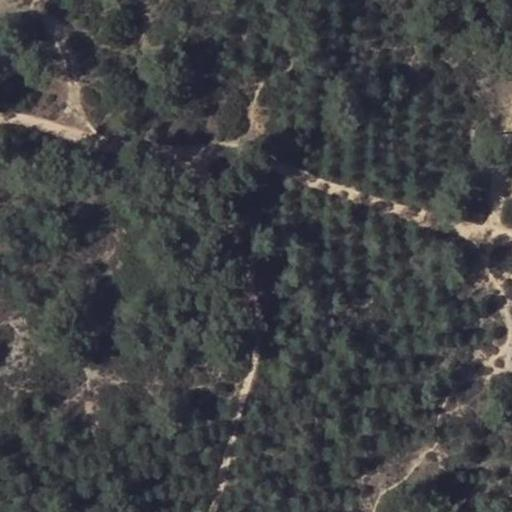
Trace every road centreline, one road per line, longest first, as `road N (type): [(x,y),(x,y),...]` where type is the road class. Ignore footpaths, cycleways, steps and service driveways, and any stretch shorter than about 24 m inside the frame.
road 1 (track): [(511,232),(410,212),(238,139),(92,134),(0,105)]
road 2 (track): [(217,511),(266,305),(221,183),(238,139)]
road 3 (track): [(41,0),(86,73),(92,134)]
